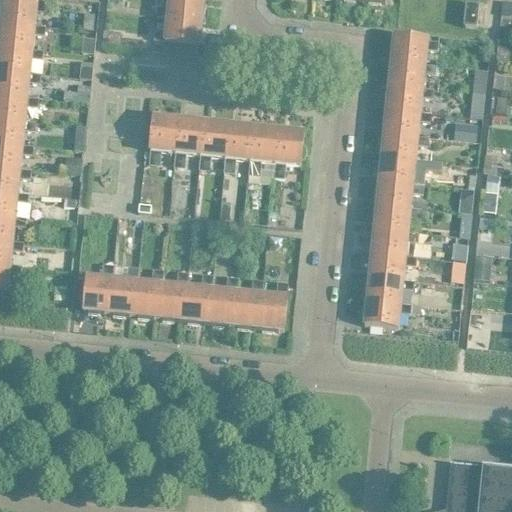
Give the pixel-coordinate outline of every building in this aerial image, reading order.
[(1,0),(0,15),(0,24),(34,28),(36,13),(45,14),(46,5),(36,4),(36,3),(8,0),(1,0)] [(202,0),(168,0),(168,10),(156,9),(156,17),(167,18),(201,22),(202,0)] [(461,27),(475,28),(477,6),(464,4),(461,27)] [(84,15),(82,31),(92,32),(94,16),(84,15)] [(201,22),(167,18),(165,34),(154,33),(153,42),(164,43),(164,44),(198,47),(201,22)] [(0,48),(31,52),(33,38),(43,39),(44,29),(34,28),(0,24),(0,48)] [(119,34),(103,32),(102,46),(118,47),(119,34)] [(390,63),(424,66),(426,52),(436,53),(437,43),(392,38),(390,63)] [(81,39),(80,55),(92,55),(93,40),(81,39)] [(0,72),(29,75),(31,61),(41,62),(42,53),(31,52),(0,48),(0,72)] [(387,87),(422,90),(423,76),(434,77),(435,68),(424,66),(390,63),(387,87)] [(78,80),(90,81),(91,65),(79,64),(78,80)] [(0,96),(27,99),(28,85),(38,86),(39,76),(29,75),(0,72),(0,96)] [(477,84),(486,85),(487,73),(474,72),(473,80),(477,84)] [(77,87),(76,94),(75,104),(88,105),(90,88),(77,87)] [(385,110),(419,115),(421,99),(441,101),(442,93),(422,90),(387,87),(385,110)] [(0,120),(24,123),(26,109),(36,110),(37,100),(27,99),(0,96),(0,120)] [(505,115),(506,99),(496,99),(495,115),(505,115)] [(469,119),(482,121),(484,109),(475,108),(470,111),(469,119)] [(383,135),(417,139),(418,124),(429,125),(430,116),(419,115),(385,110),(383,135)] [(174,155),(177,122),(152,119),(148,161),(159,162),(159,154),(174,155)] [(24,123),(0,120),(0,145),(22,147),(23,132),(34,133),(34,124),(24,123)] [(199,158),(202,124),(177,122),(174,155),(173,163),(184,164),(184,157),(199,158)] [(224,161),(227,127),(202,124),(199,158),(198,166),(208,167),(209,159),(224,161)] [(476,144),(477,127),(454,125),(453,142),(476,144)] [(249,163),(252,129),(227,127),(224,161),(223,168),(233,169),(234,162),(249,163)] [(83,153),(85,129),(75,128),(73,153),(83,153)] [(273,166),(277,132),(252,129),(249,163),(248,171),(258,172),(259,165),(273,166)] [(277,132),(273,166),(273,173),(283,174),(283,167),(300,168),(302,134),(277,132)] [(380,159),(414,162),(416,147),(426,149),(427,140),(417,139),(383,135),(380,159)] [(0,169),(20,171),(21,157),(31,158),(32,148),(22,147),(0,145),(0,169)] [(89,157),(88,186),(107,186),(107,157),(89,157)] [(485,157),(483,175),(496,177),(498,158),(485,157)] [(81,178),(82,160),(66,159),(64,176),(81,178)] [(378,182),(412,186),(413,172),(437,174),(438,165),(414,162),(380,159),(378,182)] [(0,193),(17,195),(19,181),(28,182),(29,181),(39,182),(40,173),(20,171),(0,169),(0,193)] [(375,206),(409,210),(411,195),(421,196),(422,187),(412,186),(378,182),(375,206)] [(459,191),(457,215),(469,216),(472,192),(459,191)] [(0,217),(14,219),(16,204),(26,205),(27,196),(17,195),(0,193),(0,217)] [(495,215),(497,196),(485,195),(483,214),(495,215)] [(149,216),(150,207),(138,206),(137,215),(149,216)] [(373,230),(407,234),(408,219),(419,220),(420,211),(409,210),(375,206),(373,230)] [(0,241),(12,243),(14,228),(24,229),(25,220),(14,219),(0,217),(0,241)] [(491,232),(492,221),(479,220),(478,230),(491,232)] [(371,254),(404,258),(406,243),(416,244),(417,235),(407,234),(373,230),(371,254)] [(281,247),(282,239),(269,238),(267,251),(274,252),(281,247)] [(0,265),(10,266),(11,252),(21,253),(22,244),(12,243),(0,241),(0,265)] [(368,278),(402,282),(403,267),(414,268),(415,259),(404,258),(371,254),(368,278)] [(462,290),(465,265),(452,264),(449,288),(462,290)] [(20,267),(10,266),(0,265),(0,290),(7,292),(9,276),(19,277),(20,267)] [(490,271),(473,270),(472,282),(489,283),(490,271)] [(107,316),(110,281),(111,273),(101,272),(100,280),(86,279),(82,313),(107,316)] [(132,318),(136,284),(137,276),(126,275),(125,283),(110,281),(107,316),(132,318)] [(157,321),(160,287),(161,279),(151,278),(150,285),(136,284),(132,318),(157,321)] [(366,302),(399,306),(401,291),(412,292),(412,284),(402,282),(368,278),(366,302)] [(182,323),(185,289),(186,281),(176,280),(175,288),(160,287),(157,321),(182,323)] [(432,297),(445,298),(446,281),(434,280),(432,297)] [(185,289),(182,323),(207,326),(210,292),(211,284),(201,283),(200,291),(185,289)] [(232,328),(235,294),(236,286),(226,285),(225,293),(210,292),(207,326),(232,328)] [(54,287),(53,301),(64,302),(66,288),(54,287)] [(257,331),(260,297),(261,289),(250,288),(250,296),(235,294),(232,328),(257,331)] [(275,298),(260,297),(257,331),(283,333),(286,300),(285,299),(286,291),(275,290),(275,298)] [(399,306),(366,302),(363,327),(397,331),(398,315),(409,316),(410,307),(399,306)] [(511,511),(511,471),(449,465),(449,467),(452,467),(446,511),(511,511)]
